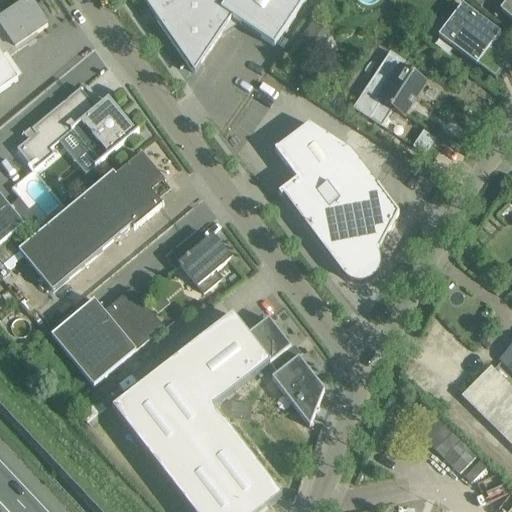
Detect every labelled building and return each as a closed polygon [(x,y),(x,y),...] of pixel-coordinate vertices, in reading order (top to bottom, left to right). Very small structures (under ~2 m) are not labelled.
[(0,93),(18,81),(4,62),(38,39),(36,35),(48,27),(45,22),(48,21),(40,9),(37,10),(30,0),(0,21),(0,93)] [(142,0),(155,18),(194,75),(232,19),(274,48),(306,0),(142,0)] [(511,0),(501,14),(511,23),(511,0)] [(462,5),(438,37),(476,66),(477,66),(496,80),(509,63),(490,48),(501,34),(462,5)] [(380,102),(369,120),(381,128),(392,110),(403,117),(425,83),(402,69),(406,64),(390,54),(365,93),(380,102)] [(138,132),(136,133),(108,100),(95,110),(80,92),(82,91),(81,90),(32,131),(34,134),(27,139),(29,141),(17,151),(35,172),(54,156),(51,151),(72,133),(99,165),(94,168),(95,169),(129,141),(135,136),(139,133),(138,132)] [(376,252),(379,250),(380,251),(399,215),(378,188),(352,153),(309,125),(274,152),(297,181),(294,184),(296,186),(284,195),(282,192),(279,195),(281,198),(283,197),(286,200),(343,277),(345,278),(346,279),(347,280),(349,281),(350,282),(352,283),(353,284),(355,284),(357,284),(359,284),(360,284),(362,284),(364,284),(366,284),(367,283),(369,282),(370,281),(372,280),(373,279),(375,278),(376,277),(377,275),(378,274),(378,272),(379,270),(379,269),(380,267),(380,265),(380,263),(380,262),(380,260),(379,258),(379,256),(378,255),(377,253),(376,252)] [(424,132),(412,148),(426,157),(437,141),(424,132)] [(165,186),(166,185),(141,155),(140,156),(141,158),(116,178),(113,175),(18,253),(52,294),(132,228),(134,230),(133,231),(134,232),(163,207),(163,206),(162,206),(151,194),(163,184),(165,186)] [(0,248),(24,228),(0,198),(0,248)] [(221,281),(215,274),(231,261),(213,238),(207,243),(198,233),(167,259),(176,270),(180,267),(203,295),(221,281)] [(51,337),(93,388),(164,329),(132,290),(104,313),(94,302),(51,337)] [(160,320),(172,307),(159,295),(146,308),(160,320)] [(285,354),(291,349),(269,321),(248,337),(233,317),(112,410),(191,511),(263,511),(282,498),(213,410),(270,365),(278,375),(272,380),(310,429),(315,416),(319,413),(317,410),(324,392),(299,359),(292,364),(285,354)] [(172,339),(181,333),(174,324),(165,331),(172,339)] [(511,347),(499,360),(511,373),(511,347)] [(511,388),(491,368),(462,397),(511,446),(511,388)] [(252,408),(231,405),(229,420),(250,422),(252,408)]
